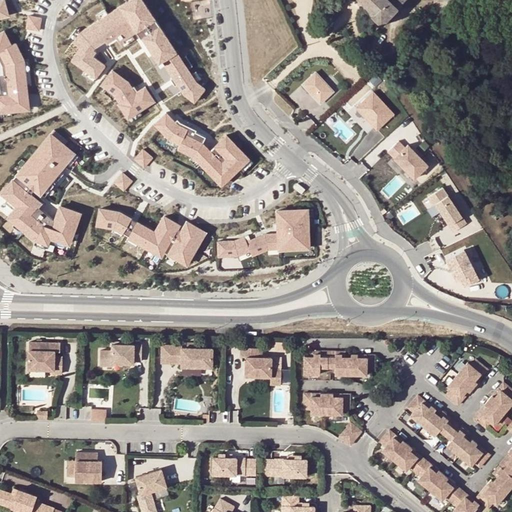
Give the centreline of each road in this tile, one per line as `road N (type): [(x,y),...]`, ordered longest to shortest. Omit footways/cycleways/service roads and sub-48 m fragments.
road 1 (residential): [(291,162),(232,203),(186,201),(133,169),(59,90),(47,34),(59,0)]
road 2 (residential): [(352,462),(319,437),(0,435)]
road 3 (tertiary): [(0,317),(245,320),(351,312)]
road 4 (tertiary): [(341,274),(269,304),(7,300)]
road 5 (residential): [(464,421),(502,453),(474,487),(389,418)]
road 6 (residential): [(291,162),(240,105),(224,0)]
road 7 (residential): [(306,342),(375,343),(416,382)]
